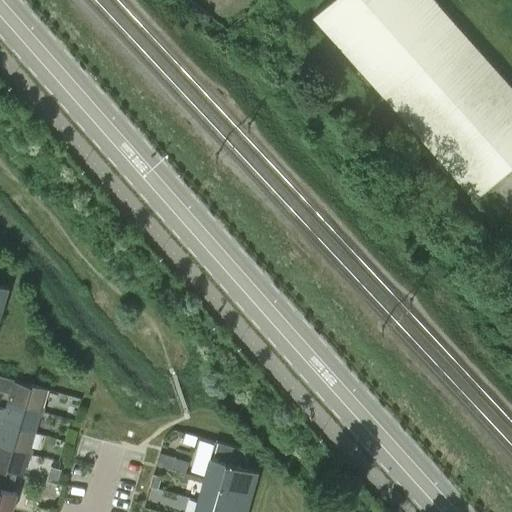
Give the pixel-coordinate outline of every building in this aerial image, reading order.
[(511,86),(434,0),(330,0),(312,16),(415,131),(425,122),(485,189),(502,174),(504,176),(508,172),(506,170),(511,164),(511,86)] [(8,287),(0,284),(0,308),(2,309),(8,287)] [(9,402),(44,412),(45,407),(42,406),(47,389),(0,375),(0,390),(11,394),(9,402)] [(0,422),(35,432),(39,416),(42,417),(44,412),(9,402),(6,410),(0,408),(0,422)] [(0,445),(32,454),(33,449),(30,448),(35,432),(0,422),(0,445)] [(240,490),(246,468),(248,463),(243,450),(214,442),(204,480),(240,490)] [(32,454),(0,445),(0,469),(22,476),(27,458),(30,459),(32,454)] [(187,462),(175,459),(172,469),(184,473),(187,462)] [(244,511),(250,493),(240,490),(204,480),(198,501),(234,511),(236,511),(244,511)] [(12,511),(18,493),(0,487),(0,511),(12,511)] [(236,511),(234,511),(198,501),(194,511),(236,511)]
